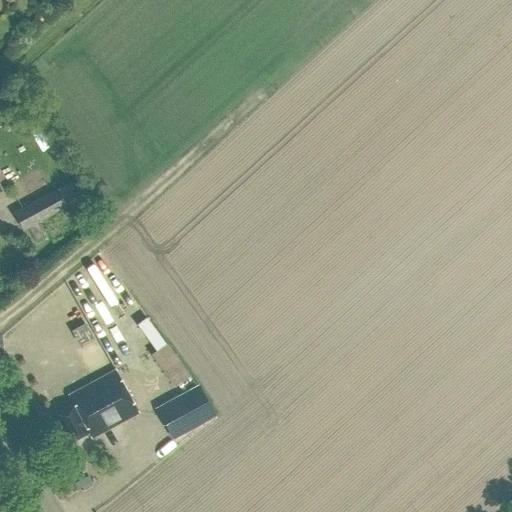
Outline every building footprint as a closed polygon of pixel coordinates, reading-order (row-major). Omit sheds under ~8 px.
[(78,199),(69,182),(14,211),(22,228),(78,199)] [(67,289),(67,304),(86,304),(87,289),(67,289)] [(154,361),(162,357),(151,338),(143,343),(154,361)] [(138,411),(115,369),(70,394),(75,403),(55,413),(70,440),(88,430),(91,436),(138,411)] [(215,415),(198,383),(155,407),(173,438),(215,415)]
